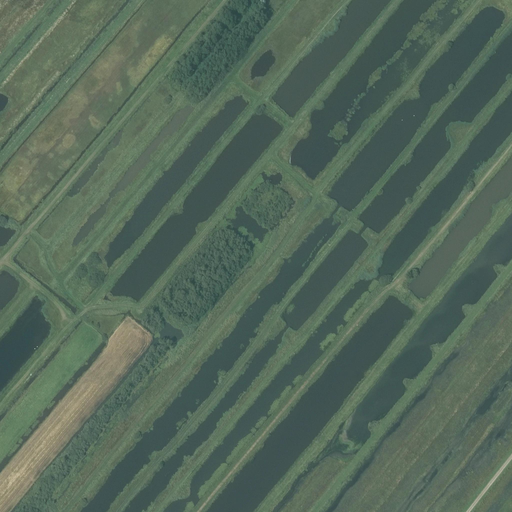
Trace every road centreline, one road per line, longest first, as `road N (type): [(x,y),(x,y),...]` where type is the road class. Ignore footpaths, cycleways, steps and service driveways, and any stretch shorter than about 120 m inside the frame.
road 1 (track): [(511,143),(198,511)]
road 2 (track): [(0,262),(225,0)]
